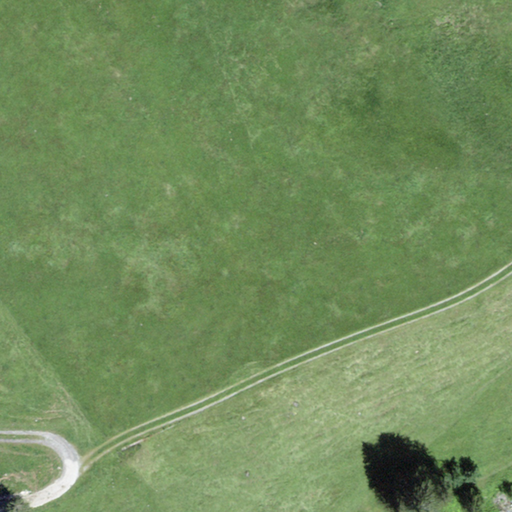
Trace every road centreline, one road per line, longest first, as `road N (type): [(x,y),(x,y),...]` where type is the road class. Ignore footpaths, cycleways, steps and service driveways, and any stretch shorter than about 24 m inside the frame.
road 1 (track): [(71,476),(144,427),(456,298),(511,262)]
road 2 (track): [(0,509),(71,476),(62,448),(38,436),(0,435)]
